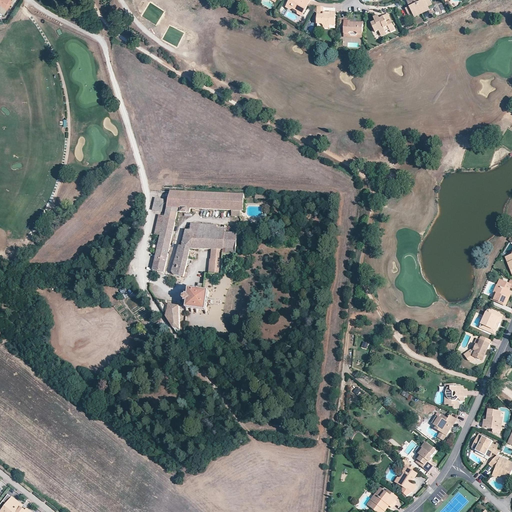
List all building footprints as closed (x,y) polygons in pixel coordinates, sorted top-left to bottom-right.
[(0,0),(0,2),(0,3),(0,4),(6,8),(11,1),(9,0),(0,0)] [(302,0),(302,1),(301,2),(298,0),(288,0),(286,4),(291,7),(292,11),(294,12),(297,11),(302,13),(309,0),(302,0)] [(427,5),(424,0),(410,0),(407,2),(409,6),(412,12),(413,14),(428,8),(427,5)] [(318,14),(318,23),(322,23),(325,26),(330,26),(330,25),(335,25),(336,13),(330,12),(330,14),(330,15),(325,15),(325,13),(323,13),(323,7),(316,6),(314,10),(317,12),(317,14),(318,14)] [(429,10),(428,8),(413,14),(415,17),(429,10)] [(380,19),(379,17),(378,15),(376,15),(373,17),(375,20),(371,22),(375,31),(378,30),(380,33),(385,31),(389,29),(390,31),(395,29),(392,24),(391,25),(389,21),(390,20),(387,13),(382,15),(383,17),(380,19)] [(344,28),(344,34),(348,34),(350,36),(356,36),(358,34),(362,34),(363,23),(355,23),(355,25),(349,25),(349,23),(346,22),(347,20),(340,19),(340,28),(344,28)] [(232,211),(241,211),(244,211),(245,195),(171,192),(167,208),(191,209),(232,211)] [(190,213),(191,209),(167,208),(166,216),(159,215),(155,234),(161,236),(153,270),(164,272),(178,213),(190,213)] [(192,224),(191,231),(225,233),(226,226),(192,224)] [(224,251),(224,255),(235,255),(238,234),(225,233),(191,231),(186,231),(182,246),(180,246),(172,272),(174,274),(184,277),(190,249),(212,250),(224,251)] [(209,273),(209,274),(222,275),(224,255),(224,251),(212,250),(211,260),(209,273)] [(491,298),(495,299),(500,287),(498,286),(500,282),(504,284),(505,282),(499,279),(491,298)] [(500,287),(495,299),(506,304),(511,293),(509,291),(509,289),(510,288),(511,288),(511,281),(511,284),(505,282),(504,284),(500,282),(498,286),(500,287)] [(187,303),(186,309),(187,309),(207,311),(209,292),(203,291),(204,284),(199,284),(198,290),(189,289),(188,295),(186,295),(186,296),(185,296),(184,297),(184,299),(185,300),(186,301),(185,302),(187,303)] [(166,300),(155,298),(177,333),(179,334),(179,306),(172,305),(171,305),(170,305),(169,305),(168,304),(167,303),(166,302),(166,301),(166,300)] [(504,314),(500,313),(498,317),(500,318),(495,330),(493,330),(492,332),(484,327),(486,322),(484,321),(486,317),(488,318),(492,310),(488,308),(479,328),(494,335),(504,314)] [(498,317),(500,313),(492,309),(492,310),(488,318),(486,317),(484,321),(486,322),(484,327),(492,332),(493,330),(495,330),(500,318),(498,317)] [(484,352),(486,353),(490,345),(489,345),(491,340),(482,336),(480,341),(479,340),(474,350),(473,350),(469,352),(470,354),(465,355),(466,358),(469,360),(473,359),(474,359),(475,359),(476,360),(476,359),(477,359),(482,357),(484,352)] [(464,351),(465,355),(470,354),(469,352),(473,350),(474,350),(479,340),(476,339),(472,349),(464,351)] [(449,400),(445,403),(445,405),(450,405),(450,407),(454,407),(454,409),(459,409),(459,405),(456,403),(458,400),(461,402),(464,402),(464,398),(467,398),(467,390),(463,390),(463,389),(461,387),(456,387),(456,386),(450,386),(451,388),(449,389),(448,389),(448,390),(447,391),(447,392),(446,393),(446,394),(446,395),(446,396),(446,397),(447,397),(447,398),(447,399),(448,400),(449,400)] [(500,427),(501,417),(499,416),(499,412),(494,412),(494,410),(489,410),(488,416),(490,416),(489,421),(485,420),(484,428),(495,429),(495,426),(500,427)] [(441,415),(438,419),(435,424),(434,425),(436,426),(440,429),(443,428),(444,433),(443,434),(440,435),(438,436),(439,438),(441,440),(444,439),(446,436),(450,430),(449,427),(450,425),(451,426),(452,426),(456,420),(450,416),(448,419),(441,415)] [(503,417),(501,417),(500,427),(495,426),(495,429),(501,430),(503,417)] [(487,452),(492,455),(493,452),(497,456),(500,453),(502,449),(484,440),(485,438),(479,434),(474,445),(478,448),(479,451),(484,453),(487,452)] [(421,456),(418,460),(420,461),(425,465),(423,467),(429,472),(434,466),(430,463),(427,461),(430,457),(431,458),(437,451),(435,450),(435,448),(434,449),(427,442),(422,448),(423,449),(419,454),(421,456)] [(490,457),(492,455),(487,452),(484,453),(479,451),(478,448),(474,445),(472,447),(477,450),(476,451),(485,456),(486,455),(490,457)] [(505,476),(509,478),(511,471),(511,463),(500,458),(500,459),(497,456),(489,464),(493,468),(496,465),(497,466),(495,470),(494,472),(498,473),(499,476),(503,478),(505,477),(505,476)] [(404,469),(406,470),(411,464),(405,460),(402,463),(406,466),(404,469)] [(415,468),(411,464),(406,470),(405,472),(402,471),(401,473),(402,476),(401,477),(399,480),(403,484),(400,488),(406,492),(412,489),(416,484),(412,481),(411,480),(413,477),(414,478),(417,475),(413,472),(415,468)] [(369,505),(371,507),(378,497),(377,496),(381,491),(384,494),(386,492),(386,493),(386,492),(381,488),(369,505)] [(389,489),(386,492),(386,493),(386,492),(384,494),(381,491),(377,496),(378,497),(371,507),(377,511),(384,511),(388,507),(385,505),(387,503),(389,505),(391,506),(395,500),(393,499),(396,495),(389,489)] [(0,511),(31,511),(23,506),(13,497),(0,511)]
